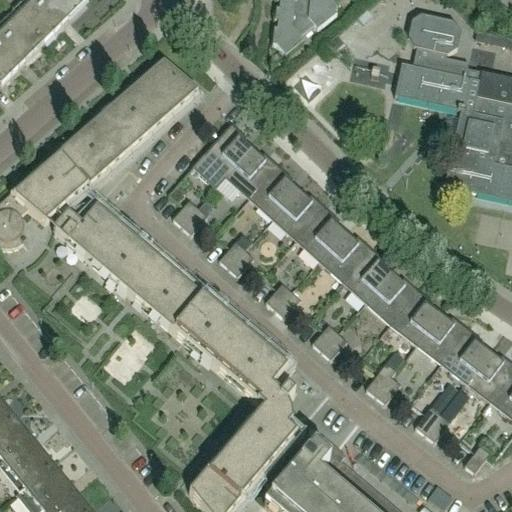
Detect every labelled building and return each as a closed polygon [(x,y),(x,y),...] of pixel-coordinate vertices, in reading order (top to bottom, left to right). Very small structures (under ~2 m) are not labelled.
[(62,26),(35,0),(33,0),(14,20),(40,47),(62,26)] [(84,5),(78,0),(35,0),(62,26),(84,5)] [(274,0),(270,47),(273,47),(282,59),(301,44),(297,39),(311,28),(315,32),(334,17),(332,14),(335,11),(326,0),(274,0)] [(0,48),(19,68),(40,47),(14,20),(10,16),(0,25),(0,48)] [(399,69),(392,101),(458,115),(453,140),(443,138),(442,147),(451,149),(442,191),(511,206),(511,83),(465,73),(466,67),(443,63),(444,59),(445,59),(454,53),(458,37),(452,27),(418,20),(409,26),(405,42),(411,52),(414,52),(409,71),(399,69)] [(474,34),(472,44),(485,47),(487,37),(474,34)] [(342,48),(335,39),(324,47),(332,56),(342,48)] [(0,86),(19,68),(0,48),(0,86)] [(16,230),(12,226),(25,214),(42,229),(194,95),(195,94),(161,65),(0,205),(0,252),(6,253),(14,252),(21,247),(15,241),(16,230)] [(229,128),(227,130),(190,172),(214,194),(223,183),(249,154),(240,146),(244,142),(229,128)] [(258,162),(249,154),(223,183),(246,204),(276,170),(262,158),(258,162)] [(291,183),(276,170),(246,204),(269,225),(296,195),(287,187),(291,183)] [(305,203),(296,195),(269,225),(293,246),(323,212),(309,199),(305,203)] [(179,232),(196,213),(187,205),(170,224),(179,232)] [(236,216),(248,228),(259,217),(247,205),(236,216)] [(286,413),(284,409),(292,400),(284,394),(278,401),(269,393),(284,375),(87,208),(82,209),(79,210),(75,212),(71,214),(68,216),(64,219),(61,222),(58,225),(50,235),(258,413),(186,497),(198,511),(232,511),(258,483),(293,441),(288,436),(289,432),(289,428),(289,424),(288,420),(288,417),(286,413)] [(323,212),(293,246),(316,266),(342,237),(333,229),(337,225),(323,212)] [(196,213),(179,232),(189,240),(205,222),(196,213)] [(342,237),(316,266),(339,287),(369,254),(355,241),(351,245),(342,237)] [(226,273),(242,255),(233,247),(217,265),(226,273)] [(369,254),(339,287),(362,308),(389,279),(380,271),(384,266),(369,254)] [(251,263),(242,255),(226,273),(235,282),(251,263)] [(389,279),(362,308),(387,330),(416,295),(402,282),(398,287),(389,279)] [(272,315),(289,297),(280,289),(263,307),(272,315)] [(416,295),(387,330),(413,350),(437,319),(428,311),(431,307),(416,295)] [(289,297),(272,315),(281,323),(298,305),(289,297)] [(447,326),(437,319),(413,350),(438,369),(465,333),(450,321),(447,326)] [(319,357),(335,338),(326,330),(310,348),(319,357)] [(481,345),(465,333),(438,369),(462,388),(487,357),(477,349),(481,345)] [(335,338),(319,357),(328,365),(344,347),(335,338)] [(496,364),(487,357),(462,388),(487,407),(511,374),(511,369),(499,360),(496,364)] [(373,402),(388,382),(393,376),(383,368),(363,394),(373,402)] [(511,374),(487,407),(511,426),(511,374)] [(388,382),(373,402),(383,409),(398,390),(388,382)] [(0,434),(14,423),(0,406),(0,434)] [(423,440),(438,420),(428,413),(413,432),(423,440)] [(447,428),(438,420),(423,440),(432,447),(447,428)] [(0,434),(0,467),(2,471),(33,446),(14,423),(0,434)] [(391,511),(338,466),(341,463),(319,444),(316,448),(303,440),(289,428),(289,432),(288,436),(293,441),(258,483),(273,496),(261,510),(263,511),(391,511)] [(33,446),(2,471),(21,494),(51,469),(33,446)] [(472,478),(484,463),(487,459),(477,451),(462,470),(472,478)] [(51,469),(21,494),(14,500),(23,511),(46,511),(70,493),(51,469)] [(425,503),(437,511),(443,511),(451,502),(435,490),(425,503)] [(85,511),(70,493),(46,511),(85,511)]
